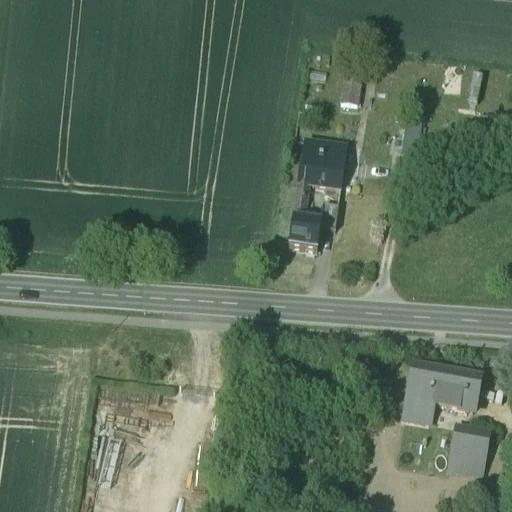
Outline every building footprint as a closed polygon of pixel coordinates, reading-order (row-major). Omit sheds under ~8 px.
[(346,86),(341,125),(352,127),(357,87),(346,86)] [(423,148),(404,146),(400,177),(420,180),(423,148)] [(346,169),(305,163),(302,182),(344,188),(346,169)] [(302,182),(301,182),(297,206),(309,207),(340,212),(344,188),(302,182)] [(309,207),(297,206),(292,241),(304,242),(309,207)] [(338,230),(322,228),(321,237),(315,236),(314,244),(321,245),(320,251),(334,253),(338,230)] [(304,242),(292,241),(288,270),(317,274),(320,251),(321,245),(314,244),(304,242)] [(479,401),(415,388),(405,438),(430,443),(433,426),(473,434),(479,401)] [(487,454),(458,448),(449,489),(479,495),(487,454)]
